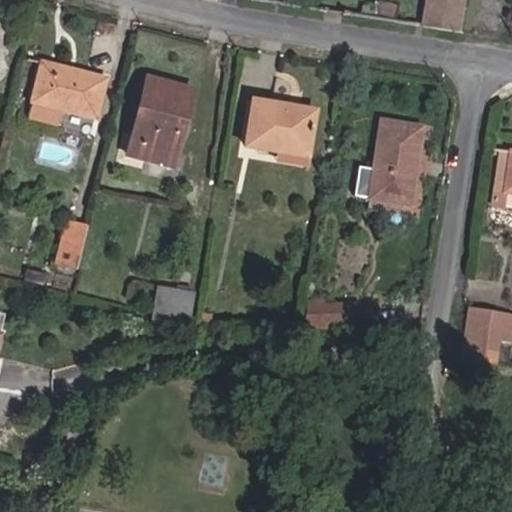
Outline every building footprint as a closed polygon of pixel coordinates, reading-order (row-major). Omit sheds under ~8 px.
[(457,33),(462,0),(426,0),(421,28),(457,33)] [(94,119),(104,80),(42,64),(28,118),(56,125),(60,110),(94,119)] [(172,168),(192,90),(146,78),(126,156),(172,168)] [(304,167),(313,111),(251,101),(243,148),(277,153),(275,162),(304,167)] [(408,205),(420,128),(380,122),(368,199),(408,205)] [(503,195),(510,152),(497,151),(491,193),(503,195)] [(511,152),(510,152),(503,195),(491,193),(489,206),(511,209),(511,152)] [(77,270),(88,227),(65,222),(54,264),(77,270)] [(41,285),(44,275),(25,271),(23,281),(41,285)] [(188,319),(192,294),(156,288),(151,325),(188,336),(191,320),(188,319)] [(357,323),(355,306),(323,307),(323,302),(305,303),(301,330),(323,329),(323,325),(357,323)] [(498,340),(487,339),(491,314),(468,311),(461,360),(494,365),(498,340)] [(505,367),(511,322),(511,317),(491,314),(487,339),(498,340),(494,365),(505,367)]
